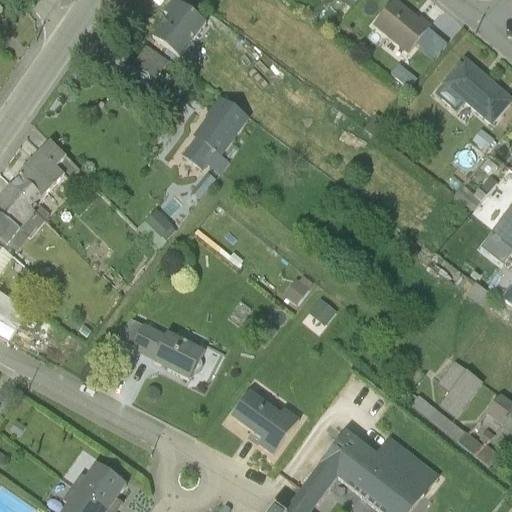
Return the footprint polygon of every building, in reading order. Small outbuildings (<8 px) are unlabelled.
[(168,21),(151,43),(179,65),(206,29),(173,3),(163,17),(168,21)] [(395,6),(373,33),(407,61),(431,33),(420,23),(418,25),(395,6)] [(231,23),(225,31),(237,40),(243,32),(231,23)] [(146,52),(133,71),(155,86),(168,67),(146,52)] [(511,106),(464,65),(442,91),(491,133),(511,108),(511,106)] [(394,71),(387,80),(408,96),(415,87),(394,71)] [(215,123),(231,134),(241,119),(223,107),(213,122),(215,123)] [(380,124),(385,128),(394,118),(388,114),(380,124)] [(374,144),(385,128),(374,120),(363,136),(374,144)] [(196,146),(220,164),(239,138),(231,134),(215,123),(204,139),(201,137),(195,145),(196,146)] [(279,137),(274,144),(283,151),(289,144),(279,137)] [(481,137),(472,148),(485,158),(493,147),(481,137)] [(220,164),(196,146),(189,156),(222,180),(229,170),(220,164)] [(10,191),(31,215),(41,205),(42,206),(64,183),(56,174),(66,164),(51,149),(18,183),(10,191)] [(56,174),(64,183),(70,189),(80,178),(66,164),(56,174)] [(487,166),(480,175),(487,181),(496,174),(487,166)] [(497,190),(483,207),(496,218),(490,225),(503,235),(505,233),(511,238),(511,179),(508,177),(502,184),(497,190)] [(483,207),(497,190),(490,185),(478,198),(467,189),(453,205),(472,219),(483,207)] [(0,248),(4,251),(7,254),(20,238),(36,220),(31,215),(10,191),(0,203),(0,248)] [(156,216),(137,234),(159,256),(178,238),(156,216)] [(4,251),(1,255),(13,265),(28,245),(30,247),(45,229),(36,220),(20,238),(7,254),(4,251)] [(0,284),(13,265),(1,255),(0,257),(0,284)] [(112,269),(101,281),(115,295),(123,303),(131,294),(123,287),(127,283),(112,269)] [(295,285),(282,302),(285,304),(288,307),(296,312),(309,295),(313,289),(302,281),(298,287),(295,285)] [(511,290),(501,303),(511,312),(511,290)] [(475,291),(466,303),(481,314),(490,302),(475,291)] [(0,327),(17,338),(29,318),(0,299),(0,327)] [(321,305),(309,320),(325,334),(337,319),(321,305)] [(264,327),(251,344),(263,354),(277,338),(264,327)] [(85,332),(77,342),(85,348),(92,337),(85,332)] [(154,368),(166,343),(144,332),(131,356),(154,368)] [(166,343),(154,368),(152,370),(190,389),(194,381),(201,367),(205,360),(168,341),(166,343)] [(201,367),(194,381),(197,381),(201,378),(202,375),(202,371),(201,367)] [(454,370),(438,391),(450,401),(440,414),(456,426),(483,391),(466,379),(454,370)] [(251,398),(232,423),(262,446),(258,452),(272,463),(296,431),(299,426),(289,419),(283,414),(280,419),(251,398)] [(463,455),(471,443),(419,402),(410,413),(463,455)] [(503,435),(511,423),(511,411),(500,402),(485,421),(502,434),(503,435)] [(511,423),(503,435),(502,434),(501,435),(511,444),(511,423)] [(339,486),(337,489),(367,511),(415,511),(439,484),(399,453),(387,468),(346,438),(345,440),(327,427),(287,482),(303,493),(320,471),(339,486)] [(471,443),(463,455),(476,465),(489,475),(498,462),(486,453),(495,442),(486,435),(476,447),(471,443)] [(102,511),(118,511),(121,508),(117,506),(127,491),(96,468),(84,485),(79,493),(102,511)] [(320,471),(303,493),(290,511),(289,511),(319,511),(337,489),(339,486),(320,471)] [(102,511),(79,493),(65,511),(102,511)]
